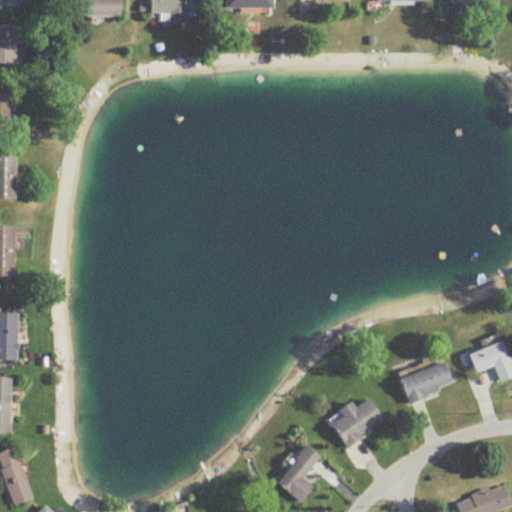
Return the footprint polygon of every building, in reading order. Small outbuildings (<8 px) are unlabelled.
[(0,0),(0,9),(15,9),(14,0),(0,0)] [(121,18),(121,0),(74,0),(74,18),(121,18)] [(198,16),(198,0),(148,0),(149,15),(169,15),(169,24),(188,24),(188,16),(198,16)] [(274,11),(273,0),(225,0),(225,11),(274,11)] [(0,66),(15,67),(17,28),(0,27),(0,66)] [(10,90),(0,90),(0,126),(10,126),(10,90)] [(0,201),(16,202),(16,152),(0,151),(0,201)] [(0,279),(14,279),(14,228),(0,227),(0,279)] [(17,315),(0,314),(0,364),(17,365),(17,315)] [(469,356),(476,375),(495,368),(501,384),(511,379),(511,366),(504,343),(469,356)] [(400,378),(407,403),(452,390),(445,365),(400,378)] [(11,379),(0,379),(0,436),(11,437),(11,379)] [(351,404),(327,424),(348,449),(383,420),(367,401),(356,410),(351,404)] [(277,485),(302,504),(313,490),(302,482),(319,459),(305,448),(277,485)] [(0,466),(12,508),(32,502),(16,450),(0,455),(0,466)] [(510,511),(506,490),(455,501),(457,511),(510,511)]
